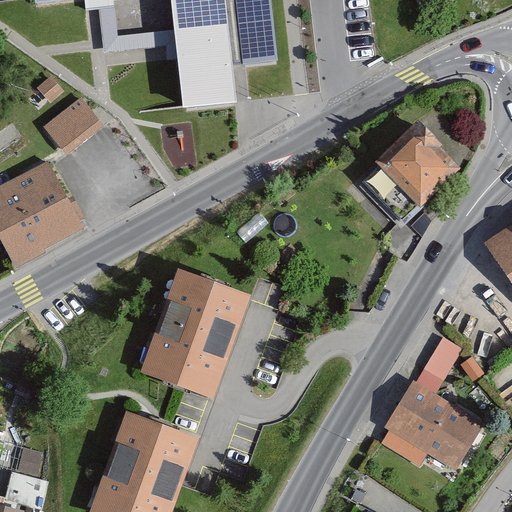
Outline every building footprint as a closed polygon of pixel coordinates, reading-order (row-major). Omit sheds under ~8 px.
[(269,0),(175,0),(185,99),(233,94),(229,58),(275,53),(269,0)] [(64,97),(50,82),(36,94),(50,109),(64,97)] [(104,130),(82,103),(44,133),(66,161),(104,130)] [(426,135),(420,129),(379,167),(382,171),(365,187),(401,225),(418,208),(423,213),(463,175),(442,152),(446,149),(430,131),(426,135)] [(83,235),(46,166),(0,191),(0,245),(14,272),(83,235)] [(511,233),(489,249),(511,283),(511,233)] [(215,404),(252,300),(182,275),(145,379),(215,404)] [(459,354),(441,343),(386,430),(454,472),(483,426),(434,395),(459,354)] [(170,511),(197,442),(128,416),(91,511),(170,511)] [(34,479),(39,458),(20,453),(15,475),(34,479)] [(34,511),(37,511),(45,486),(10,477),(3,504),(34,511)] [(0,505),(1,501),(0,500),(0,511),(9,511),(8,511),(9,508),(0,506),(0,505)]
